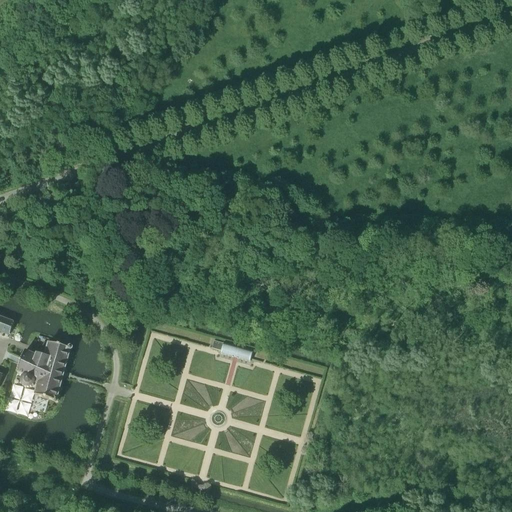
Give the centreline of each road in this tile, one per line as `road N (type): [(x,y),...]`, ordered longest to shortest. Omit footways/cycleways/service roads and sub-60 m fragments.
road 1 (unclassified): [(0,203),(511,16)]
road 2 (unclassified): [(193,511),(105,492),(88,479),(113,390),(107,335),(70,302),(0,275)]
